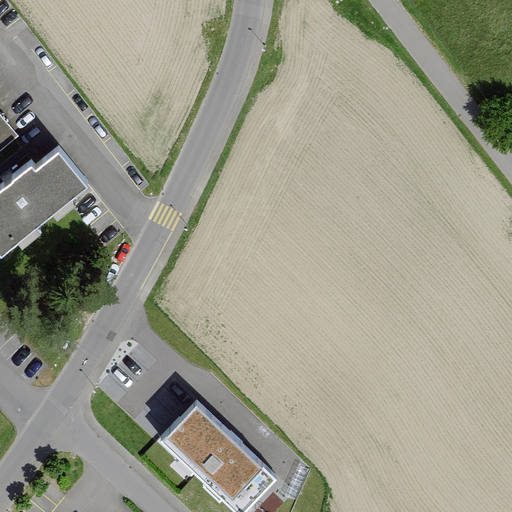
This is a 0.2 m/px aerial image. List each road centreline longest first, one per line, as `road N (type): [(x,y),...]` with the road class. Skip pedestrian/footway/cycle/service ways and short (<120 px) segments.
road 1 (residential): [(251,0),(209,126),(47,419)]
road 2 (track): [(511,164),(382,0)]
road 3 (residential): [(47,419),(64,423),(164,511)]
